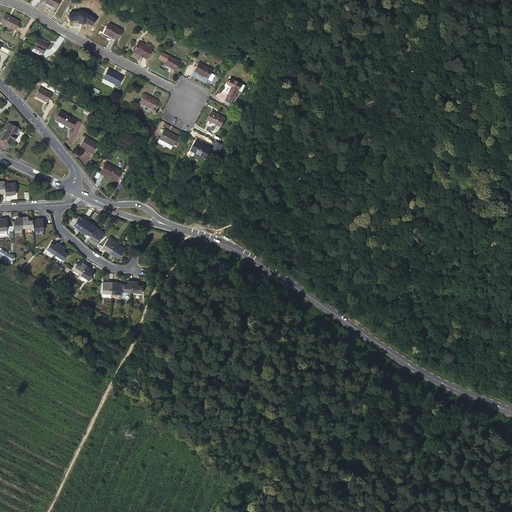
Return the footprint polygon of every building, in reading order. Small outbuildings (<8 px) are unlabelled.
[(82,11),(70,13),(71,20),(76,20),(78,19),(79,22),(83,23),(86,21),(87,23),(91,26),(96,20),(86,13),(82,11)] [(5,14),(1,22),(15,30),(19,21),(5,14)] [(108,23),(103,33),(117,40),(122,30),(108,23)] [(38,38),(33,47),(37,49),(43,53),(48,43),(38,38)] [(152,49),(138,42),(134,50),(139,52),(138,54),(147,59),(152,49)] [(169,56),(165,65),(174,69),(179,61),(169,56)] [(212,69),(198,62),(192,75),(206,82),(212,69)] [(123,77),(113,71),(112,72),(107,70),(103,78),(118,86),(123,77)] [(239,90),(242,84),(231,78),(228,84),(232,87),(228,96),(234,99),(236,94),(239,90)] [(39,87),(35,96),(47,102),(51,94),(39,87)] [(157,100),(144,94),(139,102),(152,109),(157,100)] [(61,111),(56,120),(60,122),(64,125),(71,129),(76,120),(61,111)] [(212,111),(208,120),(221,127),(226,118),(212,111)] [(14,135),(18,127),(10,123),(6,130),(4,136),(14,141),(17,136),(14,135)] [(164,129),(159,139),(172,145),(177,136),(164,129)] [(85,136),(79,145),(92,153),(98,144),(85,136)] [(172,145),(159,139),(157,142),(170,149),(172,145)] [(196,141),(191,151),(206,158),(211,149),(196,141)] [(119,170),(105,163),(100,173),(108,177),(108,175),(114,179),(115,178),(119,170)] [(15,194),(14,183),(4,183),(5,193),(5,195),(10,195),(10,194),(15,194)] [(88,221),(79,216),(73,225),(77,227),(77,228),(81,231),(88,221)] [(23,228),(22,217),(17,218),(17,221),(13,221),(13,226),(13,229),(23,228)] [(33,220),(28,220),(28,217),(22,217),(23,228),(33,228),(33,220)] [(43,229),(42,219),(38,219),(38,220),(33,220),(33,228),(33,230),(43,229)] [(96,226),(88,221),(81,231),(85,234),(86,233),(90,236),(95,228),(96,226)] [(103,234),(95,228),(90,236),(88,238),(93,241),(93,240),(97,243),(103,234)] [(117,243),(108,238),(102,247),(106,249),(106,250),(110,253),(117,243)] [(60,246),(56,243),(54,246),(50,243),(46,249),(55,255),(60,246)] [(125,249),(117,243),(110,253),(114,256),(115,255),(119,258),(125,249)] [(67,254),(63,251),(65,248),(60,246),(55,255),(63,260),(67,254)] [(13,258),(0,251),(0,258),(10,264),(13,258)] [(86,266),(82,263),(80,266),(76,263),(72,269),(80,275),(86,266)] [(93,274),(88,271),(90,269),(86,266),(80,275),(88,280),(93,274)] [(132,292),(133,282),(127,281),(127,285),(122,284),(122,292),(132,292)] [(112,282),(107,282),(107,283),(102,282),(101,293),(111,294),(112,282)] [(122,284),(117,284),(118,282),(112,282),(111,294),(121,295),(122,292),(122,284)] [(142,286),(137,285),(138,282),(133,282),(132,292),(142,293),(142,286)]
